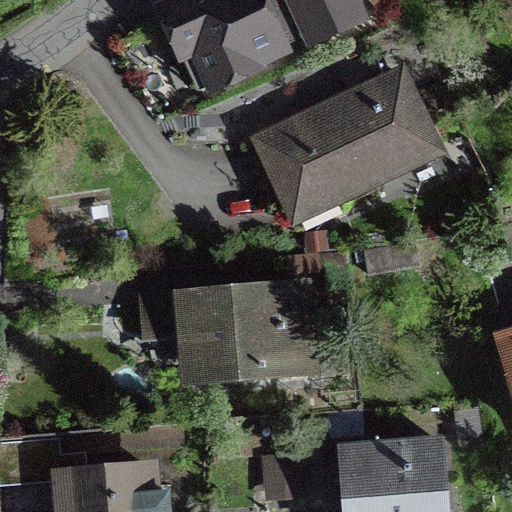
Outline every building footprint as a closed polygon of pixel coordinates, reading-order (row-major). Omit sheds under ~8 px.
[(260,0),(178,0),(154,12),(201,107),(291,62),(260,0)] [(347,0),(297,0),(311,34),(354,17),(347,0)] [(372,59),(282,104),(329,198),(419,154),(372,59)] [(511,186),(492,191),(507,252),(511,251),(511,186)] [(302,377),(305,292),(187,288),(184,374),(302,377)] [(511,333),(500,337),(511,377),(511,333)] [(440,511),(435,441),(345,448),(349,511),(440,511)] [(150,511),(151,482),(64,480),(62,511),(150,511)]
